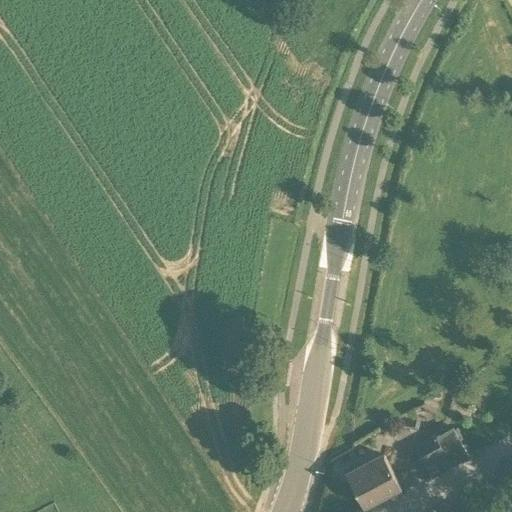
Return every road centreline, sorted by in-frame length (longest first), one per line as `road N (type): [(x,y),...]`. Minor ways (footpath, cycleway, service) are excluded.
road 1 (secondary): [(287,511),(362,130),(397,40),(424,0)]
road 2 (unclassified): [(387,511),(511,446)]
